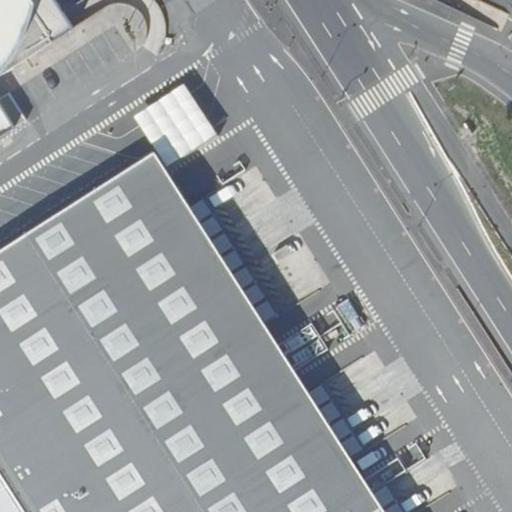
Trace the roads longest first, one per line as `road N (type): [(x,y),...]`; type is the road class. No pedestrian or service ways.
road 1 (unclassified): [(347,33),(394,134),(511,320)]
road 2 (unclassified): [(347,33),(408,76),(511,237)]
road 3 (unclassified): [(347,0),(511,70)]
